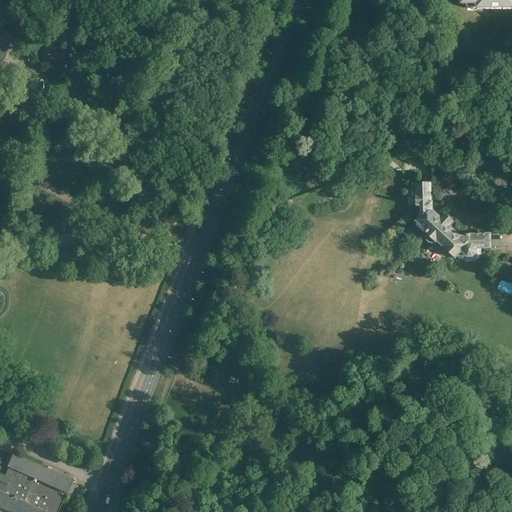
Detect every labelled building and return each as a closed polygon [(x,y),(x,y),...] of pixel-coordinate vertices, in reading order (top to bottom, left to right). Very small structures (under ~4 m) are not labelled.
[(0,0),(0,63),(1,63),(2,63),(3,62),(3,61),(4,60),(5,59),(5,58),(5,56),(5,55),(5,54),(14,35),(1,29),(15,0),(0,0)] [(511,0),(463,0),(463,3),(467,3),(467,8),(511,7),(511,0)] [(431,202),(431,183),(417,183),(417,195),(416,195),(416,207),(421,207),(421,213),(422,214),(427,214),(427,213),(427,212),(429,212),(429,211),(432,210),(432,202),(431,202)] [(441,219),(432,210),(429,211),(429,212),(427,212),(427,213),(427,214),(422,214),(421,213),(420,213),(419,214),(418,216),(418,220),(417,221),(428,231),(426,233),(427,233),(427,234),(441,219)] [(453,221),(446,214),(441,219),(427,234),(427,233),(425,235),(425,239),(429,243),(433,243),(435,242),(436,242),(437,240),(446,248),(445,249),(454,258),(456,256),(461,256),(464,253),(468,256),(472,256),(476,252),(476,248),(490,247),(490,234),(466,235),(466,237),(460,237),(449,226),(453,221)] [(0,508),(8,511),(58,511),(66,494),(68,495),(74,481),(51,471),(51,470),(51,469),(51,468),(50,468),(49,467),(48,468),(47,468),(46,469),(13,454),(7,468),(8,468),(4,476),(0,474),(0,508)]
